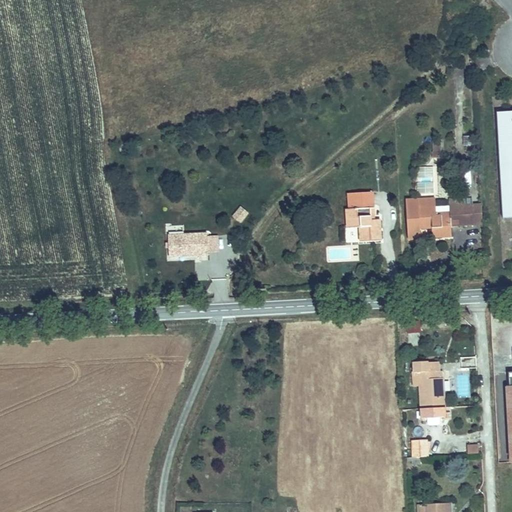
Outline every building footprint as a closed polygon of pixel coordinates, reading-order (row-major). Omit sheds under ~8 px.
[(511,105),(499,106),(506,217),(511,217),(511,105)] [(435,193),(435,167),(417,167),(417,193),(435,193)] [(344,210),(346,229),(360,228),(361,243),(383,241),(382,220),(369,221),(368,209),(375,209),(373,193),(350,195),(351,210),(344,210)] [(447,197),(447,205),(462,204),(462,196),(447,197)] [(462,204),(447,205),(448,212),(437,213),(435,197),(415,199),(418,228),(430,227),(431,239),(450,238),(449,225),(464,224),(462,204)] [(483,223),(482,203),(462,204),(464,224),(483,223)] [(238,206),(232,218),(243,223),(248,210),(238,206)] [(208,234),(167,236),(168,259),(208,257),(208,234)] [(447,419),(443,378),(441,378),(440,360),(415,362),(415,374),(420,374),(424,420),(430,420),(430,428),(438,427),(438,419),(446,419),(447,419)] [(427,458),(426,442),(412,443),(413,459),(427,458)] [(478,456),(478,448),(467,448),(468,456),(478,456)] [(447,511),(446,500),(420,502),(420,511),(447,511)]
